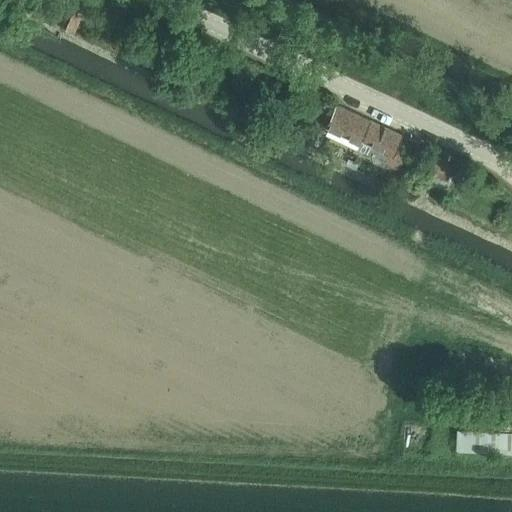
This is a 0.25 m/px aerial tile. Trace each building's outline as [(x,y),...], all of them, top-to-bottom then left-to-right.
[(57,0),(40,0),(34,14),(55,24),(65,3),(57,0)] [(73,12),(65,30),(75,34),(83,16),(73,12)] [(338,105),(328,126),(330,127),(327,134),(369,153),(368,154),(398,168),(405,153),(397,150),(404,136),(338,105)] [(431,173),(427,182),(430,183),(443,189),(447,180),(451,171),(454,163),(438,156),(431,172),(431,173)] [(511,403),(489,403),(489,428),(511,429),(511,403)] [(511,453),(511,430),(460,428),(459,451),(511,453)]
